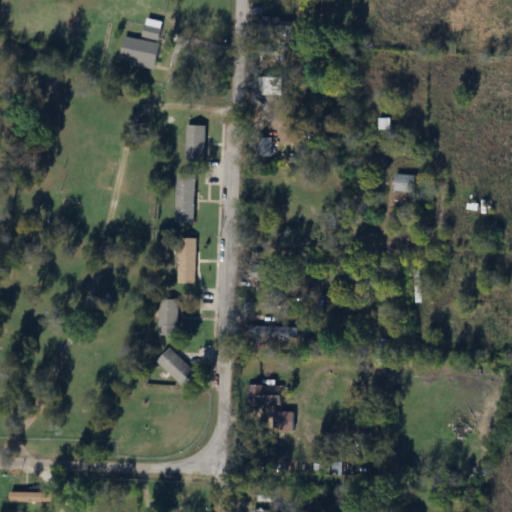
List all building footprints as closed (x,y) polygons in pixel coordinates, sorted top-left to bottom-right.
[(273,17),(259,17),(259,32),(273,32),(273,17)] [(156,69),(164,29),(146,25),(144,39),(125,36),(121,62),(156,69)] [(277,77),(266,78),(267,102),(278,101),(277,77)] [(389,128),(389,118),(380,118),(380,128),(389,128)] [(187,158),(206,158),(206,126),(187,126),(187,158)] [(270,155),(271,140),(264,140),(263,154),(270,155)] [(394,192),(416,193),(417,175),(395,174),(394,192)] [(175,223),(195,223),(195,195),(176,195),(175,223)] [(178,285),(197,285),(197,235),(178,235),(178,285)] [(254,278),(270,280),(271,268),(256,266),(254,278)] [(342,289),(379,289),(379,266),(342,266),(342,289)] [(160,336),(179,336),(179,299),(160,299),(160,336)] [(300,326),(251,325),(251,337),(299,337),(300,326)] [(157,361),(185,388),(199,374),(171,347),(157,361)] [(250,385),(250,407),(286,407),(286,385),(250,385)] [(12,502),(54,502),(54,492),(12,492),(12,502)]
